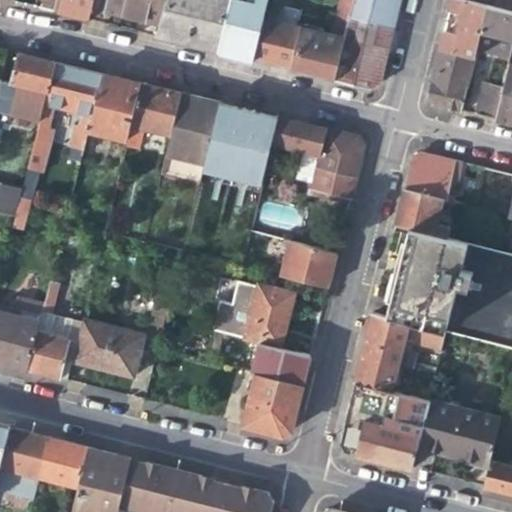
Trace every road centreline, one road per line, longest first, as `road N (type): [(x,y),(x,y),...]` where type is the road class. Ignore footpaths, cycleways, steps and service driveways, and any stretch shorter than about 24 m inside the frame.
road 1 (residential): [(395,114),(0,17)]
road 2 (residential): [(306,466),(395,114)]
road 3 (residential): [(306,466),(0,388)]
road 4 (residential): [(483,511),(306,466)]
road 5 (residential): [(511,143),(395,114)]
